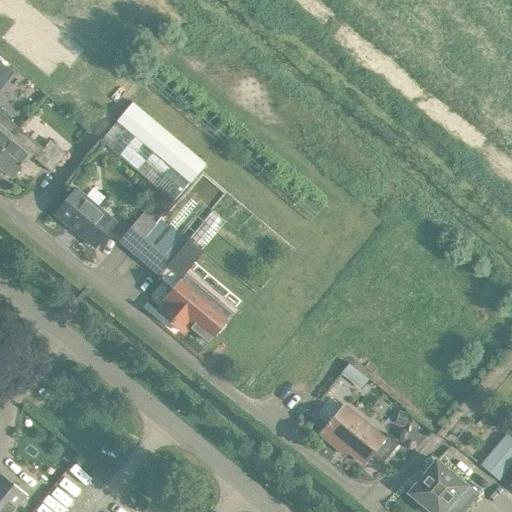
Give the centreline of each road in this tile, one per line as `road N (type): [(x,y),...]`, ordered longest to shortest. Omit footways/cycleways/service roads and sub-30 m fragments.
road 1 (residential): [(376,510),(0,201)]
road 2 (residential): [(269,511),(0,286)]
road 3 (residential): [(511,141),(343,0)]
